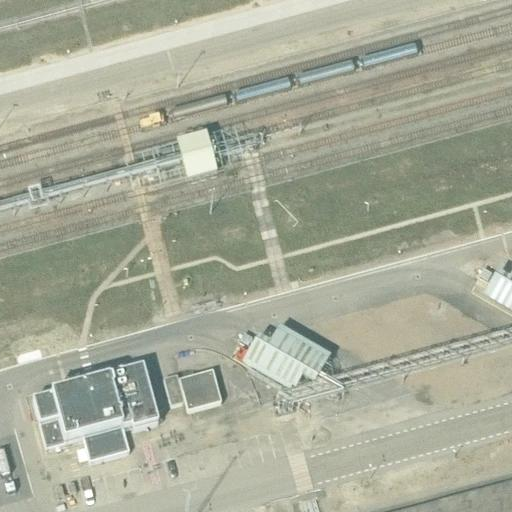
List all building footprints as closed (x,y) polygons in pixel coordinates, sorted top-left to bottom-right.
[(491,258),(478,279),(489,286),(503,265),(491,258)] [(511,288),(509,294),(497,288),(486,307),(511,321),(511,288)] [(329,365),(278,337),(268,355),(257,348),(241,377),(292,405),(301,389),(312,395),(329,365)] [(141,362),(145,376),(156,373),(152,359),(141,362)] [(132,434),(156,428),(142,372),(116,379),(117,382),(32,405),(45,453),(82,443),(88,466),(127,456),(121,433),(131,431),(132,434)] [(219,407),(211,376),(178,385),(177,379),(162,383),(169,410),(183,406),(186,416),(219,407)]
